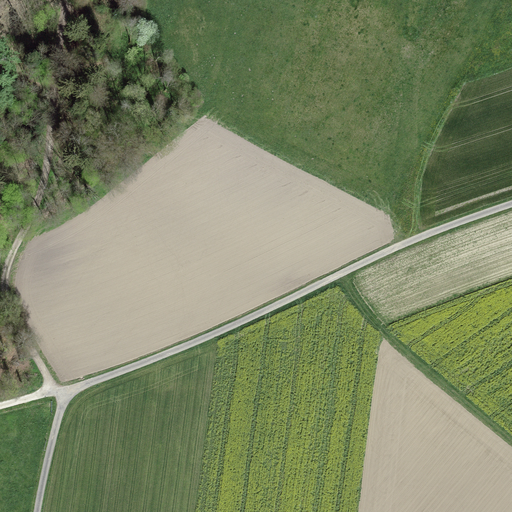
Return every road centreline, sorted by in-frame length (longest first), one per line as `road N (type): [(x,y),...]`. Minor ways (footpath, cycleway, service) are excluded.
road 1 (unclassified): [(511,205),(414,239),(65,396),(37,511)]
road 2 (track): [(0,405),(65,396),(48,386),(32,358),(5,284),(43,166),(69,0)]
